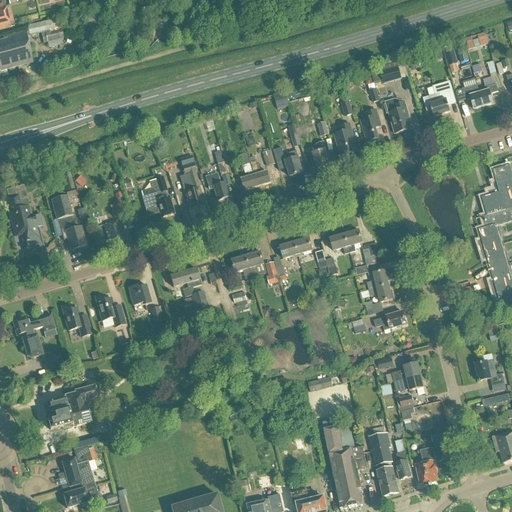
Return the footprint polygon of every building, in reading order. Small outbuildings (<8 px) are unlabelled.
[(0,31),(11,29),(10,23),(13,22),(10,8),(0,10),(0,31)] [(87,15),(90,27),(100,24),(97,13),(87,15)] [(53,21),(27,27),(29,37),(42,34),(44,44),(47,43),(48,48),(60,45),(63,39),(61,30),(63,29),(60,17),(53,18),(53,21)] [(0,83),(2,81),(0,74),(0,72),(33,64),(26,35),(5,41),(0,41),(0,83)] [(479,39),(481,47),(489,45),(486,37),(479,39)] [(457,51),(460,61),(461,64),(469,62),(464,46),(456,49),(457,51)] [(445,54),(448,67),(458,64),(454,52),(445,54)] [(418,64),(410,66),(412,72),(420,70),(418,64)] [(384,85),(402,80),(398,69),(380,74),(384,85)] [(459,104),(468,101),(471,100),(474,111),(484,108),(480,95),(477,87),(475,80),(463,84),(465,91),(456,93),(459,104)] [(424,99),(426,108),(428,113),(432,113),(434,119),(451,114),(447,102),(455,99),(450,84),(434,89),(436,96),(424,99)] [(480,95),(484,108),(493,105),(490,95),(498,93),(496,86),(486,89),(487,93),(480,95)] [(370,92),(373,104),(380,102),(377,91),(370,92)] [(285,92),(273,95),(276,108),(287,105),(285,92)] [(386,103),(389,114),(395,136),(407,132),(405,125),(410,123),(405,103),(403,104),(403,103),(396,100),(386,103)] [(341,104),(345,117),(353,115),(349,102),(341,104)] [(243,132),(264,126),(259,108),(238,114),(243,132)] [(381,128),(377,112),(366,115),(368,120),(361,122),(367,144),(379,140),(376,130),(381,128)] [(215,131),(211,120),(205,122),(208,133),(215,131)] [(317,125),(319,132),(320,136),(328,133),(325,123),(317,125)] [(355,142),(350,125),(340,128),(341,134),(334,136),(341,157),(352,154),(349,144),(355,142)] [(291,138),(292,142),(294,148),(300,146),(297,136),(291,138)] [(327,151),(324,143),(317,146),(319,153),(313,155),(318,170),(330,167),(326,152),(327,151)] [(263,154),(267,168),(277,165),(273,152),(263,154)] [(216,154),(217,157),(214,157),(217,165),(221,178),(227,176),(220,153),(216,154)] [(303,175),(296,153),(290,155),(291,161),(285,162),(290,179),(303,175)] [(268,173),(262,175),(259,166),(257,166),(255,158),(249,159),(251,164),(258,188),(271,185),(268,173)] [(193,191),(186,194),(190,210),(203,206),(201,197),(202,197),(195,173),(196,173),(194,164),(182,168),(185,176),(189,175),(193,191)] [(245,192),(258,188),(251,164),(243,167),(245,175),(248,174),(249,179),(242,181),(245,192)] [(482,242),(478,243),(484,261),(487,260),(493,281),(490,282),(491,286),(495,298),(495,301),(499,300),(502,310),(511,307),(511,282),(496,226),(501,225),(511,221),(511,173),(510,167),(504,169),(493,172),(496,183),(493,184),(495,191),(488,193),(489,197),(482,199),(487,217),(483,218),(486,229),(479,231),(481,240),(482,242)] [(205,178),(207,183),(209,191),(214,190),(218,202),(228,199),(224,184),(220,185),(217,174),(205,178)] [(155,181),(159,195),(167,192),(164,183),(163,178),(155,181)] [(29,208),(22,209),(19,197),(8,199),(5,200),(16,238),(21,236),(25,253),(29,252),(43,248),(37,226),(42,225),(39,215),(31,217),(29,208)] [(72,216),(67,198),(52,202),(57,221),(58,220),(63,242),(68,241),(70,252),(86,248),(81,229),(78,229),(75,216),(72,216)] [(169,198),(165,199),(156,202),(161,219),(174,215),(169,198)] [(85,210),(77,212),(79,221),(87,219),(85,210)] [(127,247),(119,222),(118,222),(104,226),(103,226),(111,249),(110,249),(111,250),(114,249),(115,252),(125,249),(124,247),(127,247)] [(345,236),(350,255),(356,253),(354,247),(363,244),(359,232),(345,236)] [(350,255),(345,236),(330,240),(334,253),(343,250),(345,256),(350,255)] [(309,240),(295,244),(298,257),(313,252),(309,240)] [(298,257),(295,244),(280,248),(284,261),(298,257)] [(362,248),(367,267),(374,265),(372,257),(379,255),(377,244),(362,248)] [(315,254),(318,264),(325,262),(323,252),(315,254)] [(267,275),(265,266),(261,254),(248,258),(254,282),(260,280),(259,277),(267,275)] [(254,282),(248,258),(232,262),(235,274),(244,272),(247,284),(254,282)] [(280,258),(273,259),(276,270),(278,277),(285,275),(284,268),(283,269),(280,258)] [(328,268),(327,268),(330,277),(338,275),(333,259),(326,262),(328,268)] [(328,268),(326,262),(318,264),(320,271),(327,268),(328,268)] [(369,274),(367,267),(355,270),(357,276),(369,274)] [(188,290),(190,297),(191,297),(196,313),(205,310),(203,302),(206,301),(203,292),(194,295),(193,289),(194,288),(192,283),(199,282),(196,270),(183,274),(186,285),(188,290)] [(269,278),(268,278),(270,286),(280,284),(278,277),(276,270),(268,272),(269,278)] [(367,285),(369,292),(389,287),(386,272),(373,275),(375,283),(367,285)] [(173,289),(186,285),(183,274),(170,278),(173,289)] [(231,283),(233,290),(243,288),(241,281),(231,283)] [(146,287),(144,287),(138,289),(137,287),(128,289),(133,308),(144,305),(145,307),(151,305),(146,287)] [(370,298),(378,297),(380,304),(393,302),(389,287),(369,292),(370,298)] [(245,293),(233,297),(235,305),(247,302),(245,293)] [(103,299),(102,297),(95,299),(102,323),(112,320),(115,329),(126,326),(121,310),(115,312),(111,300),(107,301),(103,299)] [(337,300),(336,307),(343,309),(345,302),(337,300)] [(365,305),(369,318),(375,317),(372,303),(365,305)] [(81,339),(92,336),(87,320),(81,322),(78,309),(73,311),(69,307),(61,309),(68,333),(78,330),(81,339)] [(158,308),(150,310),(154,323),(162,321),(158,308)] [(270,309),(263,311),(265,319),(272,317),(270,309)] [(376,329),(383,327),(385,332),(390,331),(407,326),(403,314),(387,318),(387,319),(374,323),(376,329)] [(17,337),(22,336),(35,332),(43,330),(44,334),(55,330),(51,316),(28,322),(27,319),(13,323),(17,337)] [(356,335),(366,332),(363,321),(352,324),(353,329),(354,329),(356,335)] [(35,332),(22,336),(23,340),(22,341),(27,358),(31,360),(43,357),(37,337),(36,337),(35,332)] [(490,335),(491,342),(498,341),(497,334),(490,335)] [(129,345),(121,347),(122,353),(131,351),(129,345)] [(97,352),(91,354),(93,361),(99,359),(97,352)] [(58,355),(61,365),(66,364),(63,354),(58,355)] [(374,364),(376,370),(379,369),(379,371),(394,367),(392,360),(374,364)] [(497,377),(493,362),(476,366),(478,375),(476,375),(478,383),(479,382),(480,383),(491,380),(493,388),(505,385),(502,376),(497,377)] [(394,384),(399,382),(421,377),(418,365),(404,368),(405,372),(392,375),(394,384)] [(45,366),(45,374),(56,375),(57,367),(45,366)] [(310,394),(347,384),(345,375),(308,384),(310,394)] [(421,377),(399,382),(401,388),(408,386),(410,393),(424,390),(421,377)] [(391,385),(381,388),(383,398),(393,396),(391,385)] [(89,401),(98,399),(95,387),(75,393),(75,395),(64,398),(65,400),(47,405),(49,415),(51,415),(52,419),(47,421),(50,431),(72,425),(72,424),(75,424),(76,428),(90,424),(88,416),(91,415),(90,413),(87,414),(85,407),(91,405),(89,401)] [(493,407),(511,402),(509,395),(491,400),(483,402),(484,408),(493,407)] [(399,400),(401,409),(414,406),(411,397),(399,400)] [(414,410),(401,412),(403,422),(404,422),(406,430),(412,429),(411,421),(413,420),(412,416),(415,415),(414,410)] [(121,433),(134,429),(129,415),(107,422),(111,437),(121,434),(121,433)] [(358,473),(368,471),(363,448),(353,450),(353,447),(352,447),(351,443),(347,444),(347,445),(341,446),(338,428),(340,428),(338,422),(323,425),(324,432),(341,511),(363,507),(359,493),(362,492),(358,473)] [(305,433),(293,435),(296,452),(308,450),(305,433)] [(504,465),(511,462),(511,433),(493,439),(497,454),(500,453),(504,465)] [(442,448),(450,446),(448,434),(432,437),(433,443),(441,442),(442,448)] [(391,450),(388,435),(369,439),(379,480),(378,481),(379,483),(380,484),(383,498),(399,495),(393,469),(388,470),(387,466),(393,464),(390,450),(391,450)] [(405,453),(402,442),(395,443),(398,455),(405,453)] [(62,490),(69,488),(76,486),(77,489),(75,490),(76,493),(78,492),(78,493),(83,491),(82,491),(84,490),(84,491),(95,488),(87,463),(92,462),(87,448),(74,452),(76,460),(74,460),(62,464),(65,474),(58,475),(58,477),(59,477),(60,481),(58,481),(60,486),(61,486),(62,488),(61,489),(62,490)] [(435,461),(433,450),(421,453),(424,466),(417,467),(421,486),(422,486),(424,487),(429,486),(429,484),(431,484),(431,483),(437,482),(435,475),(436,475),(435,468),(434,468),(433,462),(435,461)] [(410,471),(405,453),(396,456),(399,464),(395,465),(398,473),(401,482),(412,479),(409,472),(410,471)] [(249,481),(238,483),(241,495),(251,492),(249,481)] [(280,495),(268,498),(268,499),(269,502),(271,511),(294,511),(298,511),(327,511),(324,499),(309,503),(307,493),(308,492),(307,492),(306,489),(305,485),(294,487),(293,483),(288,484),(290,493),(280,495)] [(69,488),(71,494),(63,496),(67,510),(88,504),(88,503),(98,500),(95,488),(84,491),(84,490),(82,491),(83,491),(78,493),(78,492),(76,493),(75,490),(77,489),(76,486),(69,488)] [(115,496),(106,498),(108,505),(117,502),(115,496)] [(221,511),(217,496),(171,509),(171,511),(221,511)] [(118,499),(120,508),(126,506),(124,498),(118,499)] [(271,511),(269,502),(248,507),(248,511),(271,511)]
